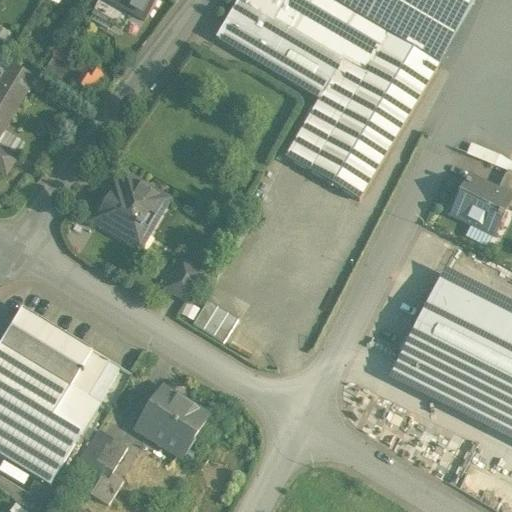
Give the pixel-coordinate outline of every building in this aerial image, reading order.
[(130,8),(115,0),(104,0),(105,0),(104,0),(100,0),(93,14),(93,15),(90,21),(107,31),(111,24),(120,29),(126,18),(127,18),(129,14),(127,13),(130,8)] [(104,0),(105,0),(104,0),(115,0),(130,8),(127,13),(129,14),(145,24),(158,0),(104,0)] [(438,68),(323,0),(248,0),(244,7),(237,3),(215,41),(319,102),(285,160),(359,203),(438,68)] [(478,0),(323,0),(438,68),(478,0)] [(77,54),(62,45),(43,75),(71,92),(74,86),(92,97),(103,80),(88,70),(83,78),(68,69),(77,54)] [(2,74),(0,73),(0,173),(5,177),(16,160),(0,149),(0,136),(36,81),(8,64),(2,74)] [(511,175),(507,173),(496,195),(511,202),(511,175)] [(511,202),(496,195),(469,181),(451,215),(494,237),(508,209),(511,211),(511,202)] [(127,184),(113,209),(108,206),(99,221),(114,230),(112,233),(129,242),(137,229),(144,233),(161,204),(127,184)] [(182,263),(165,291),(186,303),(202,276),(182,263)] [(511,311),(476,293),(442,276),(389,381),(511,442),(511,311)] [(187,305),(180,319),(219,338),(229,318),(203,305),(200,311),(187,305)] [(92,354),(22,311),(0,347),(0,458),(50,489),(80,439),(81,439),(101,407),(99,406),(120,371),(92,354)] [(208,419),(163,390),(136,432),(182,461),(208,419)] [(127,450),(99,433),(79,464),(102,478),(90,497),(108,508),(123,484),(111,477),(127,450)]
